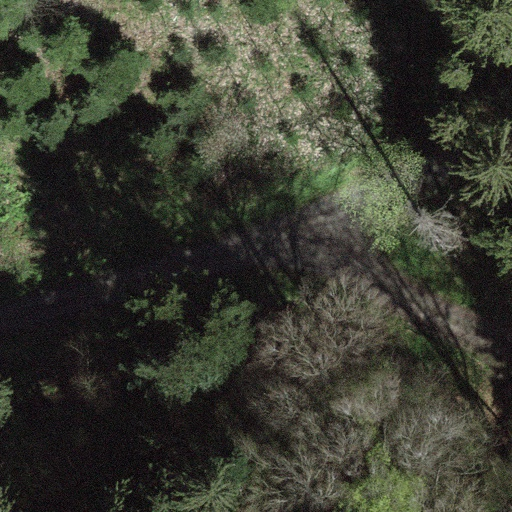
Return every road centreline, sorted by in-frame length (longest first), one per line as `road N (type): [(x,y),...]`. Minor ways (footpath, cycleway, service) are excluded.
road 1 (track): [(511,329),(251,247),(0,314)]
road 2 (track): [(251,247),(511,142)]
